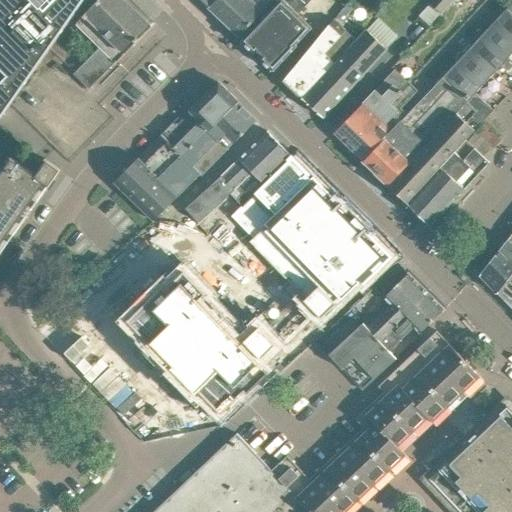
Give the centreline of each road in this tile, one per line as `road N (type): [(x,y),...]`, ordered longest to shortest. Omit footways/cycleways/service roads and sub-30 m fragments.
road 1 (residential): [(511,345),(235,69),(200,60)]
road 2 (residential): [(146,462),(25,335),(15,310),(25,266),(94,174)]
road 3 (residential): [(146,462),(158,450),(218,440),(306,354)]
road 4 (residential): [(200,60),(94,174)]
